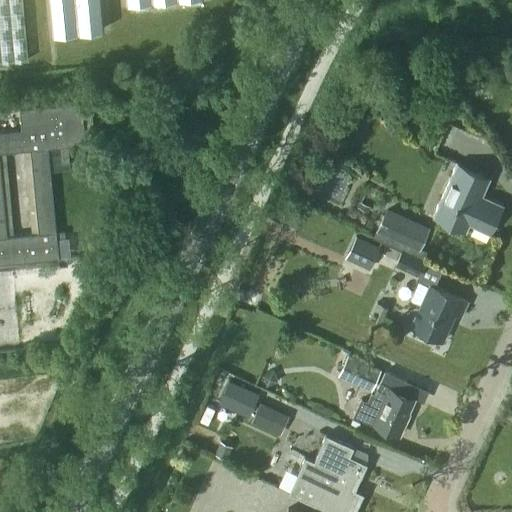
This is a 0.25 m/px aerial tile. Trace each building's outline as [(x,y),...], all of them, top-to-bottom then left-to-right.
[(0,0),(0,61),(28,59),(22,0),(50,0),(53,33),(103,28),(100,0),(127,0),(127,2),(144,0),(0,0)] [(448,76),(460,71),(453,56),(442,61),(448,76)] [(0,262),(58,257),(56,233),(56,230),(48,147),(85,143),(81,102),(20,108),(22,129),(0,131),(0,262)] [(490,177),(457,162),(433,215),(466,231),(469,224),(490,233),(503,204),(482,194),(490,177)] [(371,206),(361,201),(358,207),(369,212),(371,206)] [(430,226),(386,206),(376,229),(419,249),(430,226)] [(303,220),(301,215),(297,214),(293,215),(291,220),(293,224),(297,226),(301,224),(303,220)] [(380,245),(357,234),(346,256),(369,267),(380,245)] [(427,260),(402,248),(395,263),(420,275),(427,260)] [(442,340),(461,298),(430,284),(420,279),(411,298),(422,303),(411,326),(442,340)] [(381,367),(348,352),(338,374),(371,389),(381,367)] [(406,381),(384,371),(374,392),(371,390),(367,400),(361,397),(349,422),(368,431),(372,422),(399,434),(409,413),(407,413),(414,397),(401,392),(406,381)] [(258,393),(230,380),(227,386),(232,388),(225,403),(248,413),(258,393)] [(272,429),(281,410),(261,400),(252,419),(272,429)] [(354,446),(326,433),(314,459),(305,455),(290,489),(288,492),(332,511),(354,511),(363,493),(355,489),(367,462),(350,454),(354,446)] [(226,458),(231,446),(220,441),(215,453),(226,458)]
